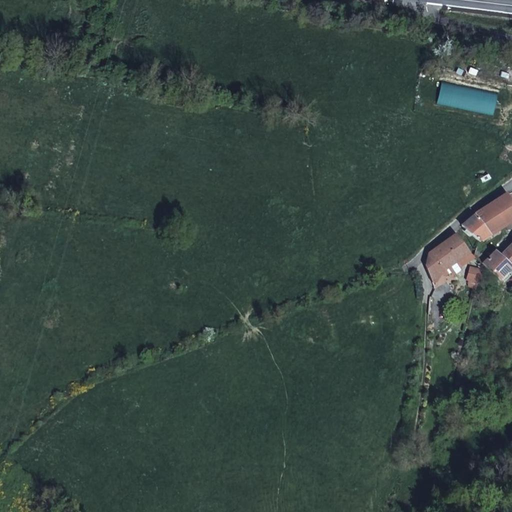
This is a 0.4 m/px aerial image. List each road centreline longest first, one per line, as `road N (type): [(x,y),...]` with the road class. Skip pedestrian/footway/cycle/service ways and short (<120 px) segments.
road 1 (residential): [(511,176),(415,254),(412,401)]
road 2 (track): [(248,322),(321,290),(411,266)]
